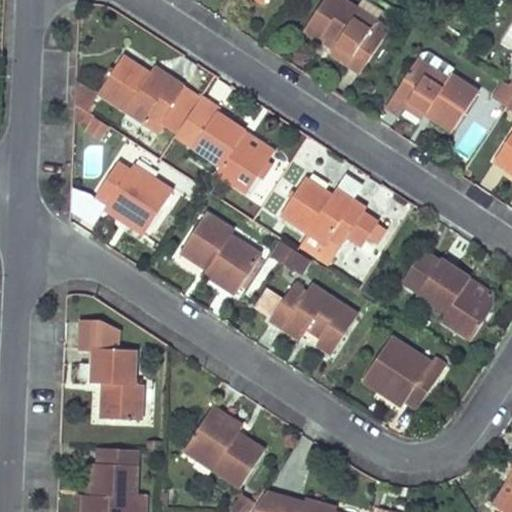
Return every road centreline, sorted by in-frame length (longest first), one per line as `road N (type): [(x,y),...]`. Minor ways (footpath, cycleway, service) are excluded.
road 1 (residential): [(511,358),(457,443),(425,455),(383,451),(88,260),(22,249)]
road 2 (residential): [(511,245),(136,0)]
road 3 (residential): [(22,249),(9,511)]
road 4 (residential): [(30,0),(22,194)]
